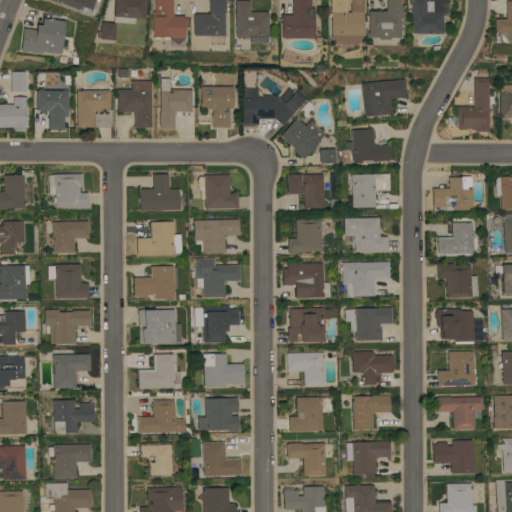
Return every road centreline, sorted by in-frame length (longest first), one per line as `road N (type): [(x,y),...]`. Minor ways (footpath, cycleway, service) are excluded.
road 1 (residential): [(478,0),(475,34),(415,155),(415,511)]
road 2 (residential): [(261,154),(262,511)]
road 3 (residential): [(113,154),(113,511)]
road 4 (residential): [(261,154),(0,153)]
